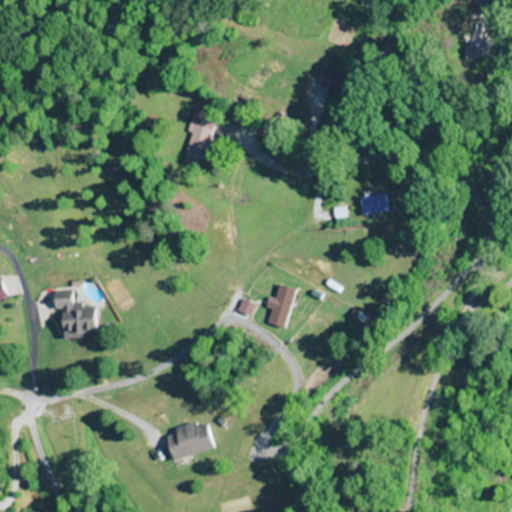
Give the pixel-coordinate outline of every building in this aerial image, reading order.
[(370,77),(333,65),(326,85),(363,97),(370,77)] [(222,115),(199,108),(185,156),(208,163),(222,115)] [(364,215),(395,214),(394,195),(363,196),(364,215)] [(0,303),(13,294),(4,280),(0,282),(0,303)] [(157,318),(181,291),(172,283),(148,310),(157,318)] [(271,321),(290,329),(306,293),(287,284),(271,321)] [(103,339),(103,306),(78,306),(78,291),(59,291),(59,311),(69,311),(69,339),(103,339)] [(178,462),(221,449),(212,421),(170,434),(178,462)] [(75,426),(63,426),(65,469),(76,469),(75,426)]
